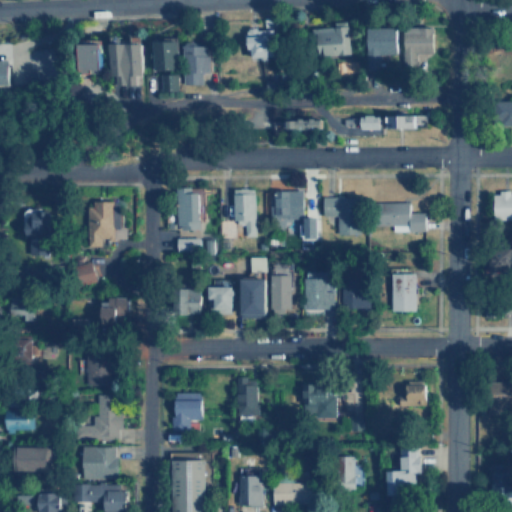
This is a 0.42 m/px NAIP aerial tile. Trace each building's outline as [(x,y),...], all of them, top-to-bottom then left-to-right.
[(349,54),(348,20),(334,21),(334,26),(311,27),(312,46),(323,46),(324,55),(349,54)] [(433,52),(433,26),(402,25),(402,66),(416,66),(416,52),(433,52)] [(380,53),(397,53),(396,26),(366,27),(367,69),(380,69),(380,53)] [(248,56),(275,55),(273,27),(248,28),(248,56)] [(179,39),(153,39),(153,68),(178,68),(179,39)] [(104,40),(83,40),(83,72),(93,72),(94,68),(103,68),(104,40)] [(143,42),(111,41),(111,74),(116,75),(116,84),(136,84),(136,74),(142,75),(143,42)] [(210,71),(210,42),(184,43),(184,72),(183,72),(183,84),(202,83),(202,71),(210,71)] [(0,85),(9,85),(9,59),(0,59),(0,85)] [(177,72),(160,73),(161,90),(178,89),(177,72)] [(511,99),(497,100),(498,123),(511,122),(511,99)] [(418,126),(418,114),(387,113),(387,125),(418,126)] [(381,127),(382,114),(363,114),(362,127),(381,127)] [(288,117),(288,127),(322,128),(322,118),(288,117)] [(200,228),(201,192),(185,192),(185,186),(177,186),(176,227),(200,228)] [(233,221),(245,222),(245,234),(255,235),(256,187),(234,187),(233,221)] [(269,218),(303,219),(304,190),(276,189),(276,197),(270,197),(269,218)] [(493,219),(511,218),(511,194),(510,194),(510,191),(493,191),(493,219)] [(337,233),(359,233),(360,196),(323,195),(323,215),(337,215),(337,233)] [(114,200),(90,199),(89,245),(102,245),(102,238),(126,238),(127,226),(123,226),(123,209),(114,209),(114,200)] [(393,230),(425,230),(425,212),(410,212),(410,201),(382,202),(382,225),(393,224),(393,230)] [(29,254),(50,253),(49,210),(28,211),(29,254)] [(318,217),(304,217),(304,236),(317,236),(318,217)] [(177,250),(199,250),(199,237),(176,237),(177,250)] [(511,271),(511,246),(492,246),(491,270),(511,271)] [(265,271),(265,256),(249,256),(249,271),(265,271)] [(101,280),(100,261),(77,262),(77,281),(101,280)] [(303,271),(304,308),(333,308),(333,270),(303,271)] [(416,309),(416,272),(392,271),(391,309),(416,309)] [(270,309),(291,309),(291,274),(271,274),(270,309)] [(268,277),(242,277),(241,315),(267,315),(268,277)] [(368,277),(342,277),(341,306),(367,307),(368,277)] [(234,285),(225,284),(225,278),(215,278),(215,285),(210,284),(209,312),(233,313),(234,285)] [(202,288),(182,288),(181,312),(201,313),(202,288)] [(11,314),(23,313),(24,319),(33,319),(32,297),(10,298),(11,314)] [(127,297),(104,297),(103,323),(127,323),(127,297)] [(111,384),(112,348),(86,347),(85,383),(111,384)] [(256,414),(257,376),(237,376),(236,414),(256,414)] [(399,404),(427,404),(427,379),(407,379),(407,393),(399,394),(399,404)] [(302,416),(335,417),(335,394),(329,394),(330,384),(303,383),(302,416)] [(202,391),(175,391),(174,414),(170,414),(170,429),(188,429),(188,418),(201,418),(202,391)] [(74,437),(117,438),(117,428),(122,428),(122,412),(111,411),(112,394),(97,393),(96,415),(92,415),(91,424),(74,423),(74,437)] [(32,430),(31,409),(6,410),(6,431),(32,430)] [(15,469),(48,470),(49,445),(16,445),(15,469)] [(81,478),(116,478),(116,445),(81,445),(81,478)] [(389,491),(417,490),(416,473),(421,472),(420,445),(400,446),(401,469),(388,469),(389,491)] [(341,454),(342,488),(360,488),(359,463),(355,463),(355,454),(341,454)] [(205,511),(205,458),(172,459),(172,511),(205,511)] [(497,464),(490,464),(491,494),(511,493),(511,470),(497,471),(497,464)] [(238,504),(261,504),(262,474),(239,474),(238,504)] [(273,502),(314,503),(315,480),(274,479),(273,502)] [(104,511),(128,511),(128,483),(73,482),(73,500),(104,501),(104,511)] [(51,511),(64,511),(64,491),(38,492),(38,511),(51,511)] [(16,504),(36,504),(36,493),(16,494),(16,504)]
